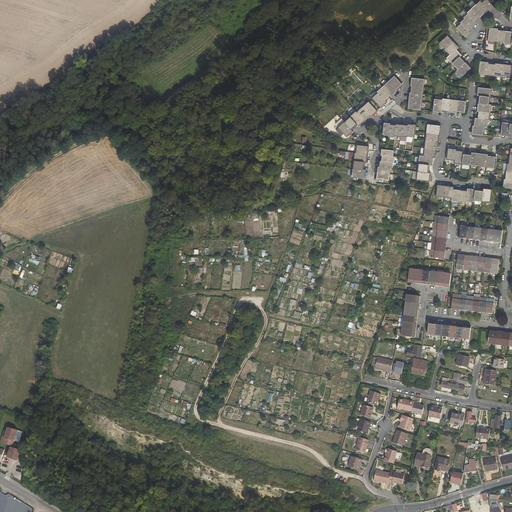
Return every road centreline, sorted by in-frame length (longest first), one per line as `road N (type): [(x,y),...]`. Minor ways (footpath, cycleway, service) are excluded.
road 1 (track): [(0,205),(58,153),(268,33),(295,0)]
road 2 (track): [(220,425),(196,409),(241,300),(255,302),(265,318),(218,416)]
road 3 (track): [(367,481),(334,471),(304,447),(220,425)]
road 4 (residential): [(392,386),(366,478),(396,497),(399,508)]
road 5 (residential): [(397,285),(426,289),(423,313),(511,323)]
